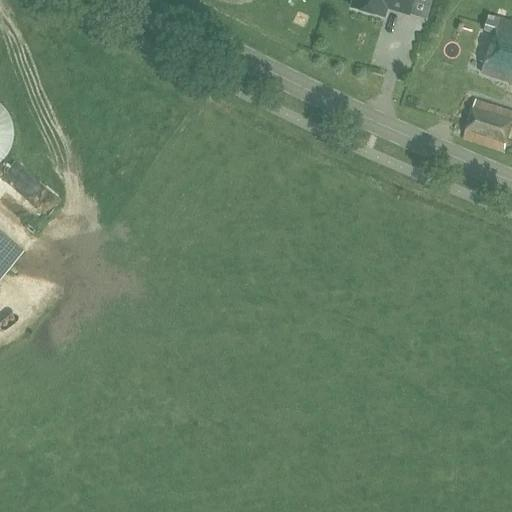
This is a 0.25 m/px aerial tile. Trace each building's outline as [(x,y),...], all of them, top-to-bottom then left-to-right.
[(355,0),(353,8),(384,18),(387,8),(410,15),(414,0),(355,0)] [(481,74),(511,84),(511,21),(489,14),(484,31),(494,35),(481,74)] [(464,140),(504,153),(511,126),(511,112),(476,101),(464,140)] [(0,163),(1,163),(3,161),(5,158),(7,155),(9,152),(10,149),(12,146),(13,143),(13,140),(13,136),(13,133),(13,130),(13,126),(12,123),(11,120),(9,117),(8,114),(6,111),(4,109),(1,106),(0,104),(0,163)] [(40,183),(31,194),(51,209),(59,198),(40,183)] [(0,277),(20,253),(0,235),(0,277)] [(5,302),(0,305),(0,323),(13,314),(5,302)]
